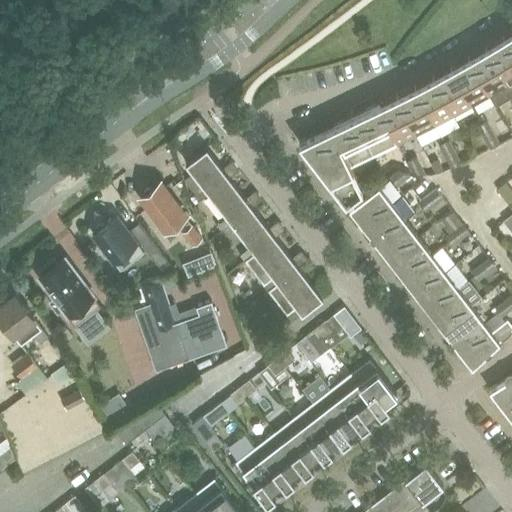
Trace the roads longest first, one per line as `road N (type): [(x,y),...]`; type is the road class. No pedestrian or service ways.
road 1 (residential): [(444,402),(234,139),(263,117),(363,96),(511,20)]
road 2 (primary): [(131,110),(235,47),(278,0)]
road 3 (primary): [(267,0),(217,25),(131,110)]
road 4 (residential): [(307,511),(444,402)]
road 5 (primary): [(0,212),(131,110)]
road 6 (track): [(0,42),(53,34),(117,0)]
